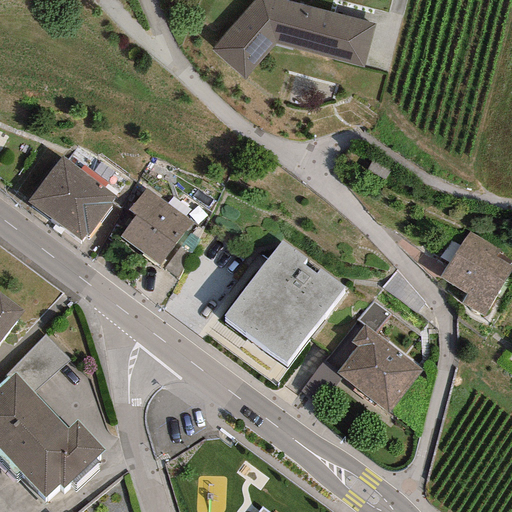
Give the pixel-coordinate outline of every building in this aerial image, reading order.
[(275,45),(364,68),(375,24),(284,0),(253,0),(210,50),(244,80),(275,45)] [(28,202),(80,241),(86,235),(87,236),(111,206),(109,204),(114,197),(103,188),(79,170),(62,157),(28,202)] [(79,170),(103,188),(107,184),(83,166),(79,170)] [(120,237),(159,266),(191,223),(146,189),(130,210),(137,215),(120,237)] [(461,303),(484,316),(511,269),(511,267),(495,257),(500,250),(468,232),(439,277),(466,295),(461,303)] [(190,254),(199,240),(189,234),(180,247),(190,254)] [(282,240),(221,319),(254,344),(284,367),(344,288),(319,270),(316,274),(304,264),(307,260),(282,240)] [(177,280),(190,254),(180,247),(164,268),(177,280)] [(0,341),(23,311),(0,293),(0,341)] [(375,334),(390,315),(372,301),(357,320),(363,325),(375,334)] [(335,374),(388,414),(422,371),(375,334),(363,325),(350,342),(356,347),(335,374)] [(69,360),(44,335),(5,375),(9,378),(15,373),(33,392),(69,360)] [(341,379),(321,364),(299,392),(320,407),(341,379)] [(9,378),(0,386),(0,458),(15,475),(19,471),(45,498),(59,485),(63,488),(71,481),(74,485),(99,463),(95,459),(105,450),(77,420),(67,429),(33,392),(15,373),(9,378)]
